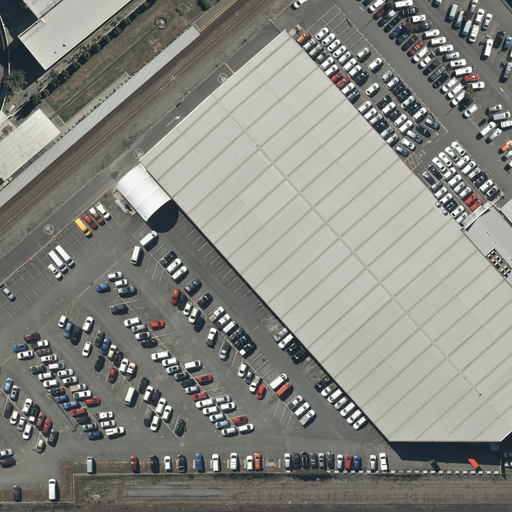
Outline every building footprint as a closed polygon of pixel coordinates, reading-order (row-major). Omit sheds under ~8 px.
[(127,0),(22,0),(37,17),(17,34),(45,68),(127,0)] [(0,208),(199,35),(192,27),(0,192),(0,208)] [(390,440),(504,443),(511,435),(511,285),(286,35),(142,165),(390,440)] [(0,190),(71,130),(66,124),(60,130),(55,124),(52,121),(39,107),(16,128),(8,118),(1,110),(0,111),(0,190)] [(511,230),(492,208),(465,232),(511,283),(511,230)] [(317,453),(317,443),(284,443),(284,453),(317,453)] [(317,443),(317,453),(325,453),(329,453),(329,443),(317,443)] [(325,455),(284,455),(284,473),(325,473),(325,455)]
